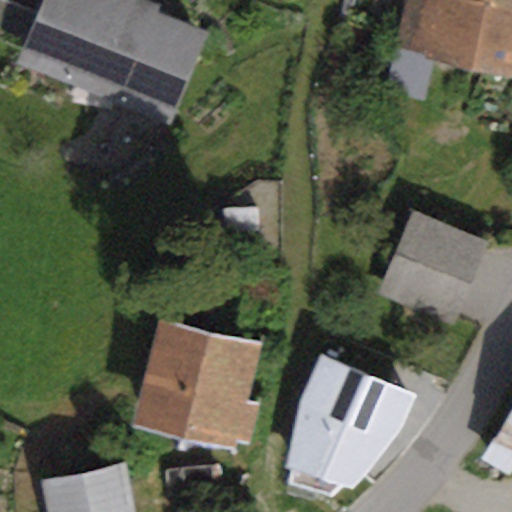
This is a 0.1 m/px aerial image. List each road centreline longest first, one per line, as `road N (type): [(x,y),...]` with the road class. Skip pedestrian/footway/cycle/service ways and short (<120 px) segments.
road 1 (unknown): [(343,0),(296,227),(268,511)]
road 2 (residential): [(511,380),(492,438),(410,511)]
